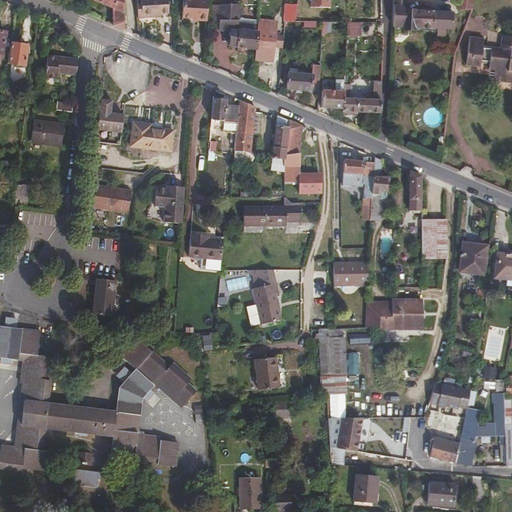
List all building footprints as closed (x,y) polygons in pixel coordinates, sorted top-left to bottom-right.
[(122,30),(121,0),(96,0),(111,6),(111,25),(122,30)] [(165,10),(165,0),(139,0),(139,13),(152,13),(152,9),(157,10),(165,10)] [(206,20),(206,0),(181,0),(181,7),(179,17),(196,18),(196,19),(206,20)] [(451,28),(451,12),(405,9),(405,0),(393,0),(393,16),(403,16),(403,28),(413,29),(414,26),(437,27),(436,34),(444,34),(445,27),(451,28)] [(474,0),(464,0),(464,10),(471,11),(474,2),(474,0)] [(237,20),(239,3),(219,3),(218,19),(237,20)] [(295,22),(295,13),(296,5),(283,5),(283,22),(284,22),(289,22),(295,22)] [(236,30),(237,20),(218,19),(217,29),(228,30),(227,45),(254,48),(256,32),(236,30)] [(271,34),(272,22),(272,21),(257,19),(256,32),(254,48),(262,48),(261,60),(271,60),(272,49),(274,49),(274,44),(275,34),(271,34)] [(347,33),(363,33),(363,22),(347,22),(347,33)] [(282,45),(283,35),(275,34),(274,44),(282,45)] [(511,35),(502,34),(500,46),(483,44),(484,37),(471,35),(466,64),(482,67),(482,63),(491,64),(490,69),(496,70),(494,80),(511,82),(511,35)] [(22,65),(25,45),(9,42),(6,63),(22,65)] [(74,75),(76,58),(46,54),(43,76),(55,77),(56,72),(74,75)] [(318,88),(318,78),(311,77),(311,75),(286,74),(285,89),(310,90),(310,87),(318,88)] [(379,112),(381,80),(373,80),(372,99),(348,97),(348,84),(343,83),(342,91),(341,108),(341,110),(379,112)] [(341,108),(342,91),(320,90),(319,106),(341,108)] [(234,133),(237,99),(230,97),(230,101),(210,99),(209,119),(223,121),(223,119),(229,120),(228,133),(234,133)] [(250,146),(252,121),(257,122),(258,108),(237,99),(234,133),(231,159),(248,161),(249,153),(261,154),(262,147),(250,146)] [(122,135),(124,116),(110,114),(111,101),(100,100),(96,131),(122,135)] [(69,111),(70,103),(54,102),(54,109),(69,111)] [(285,158),(288,121),(273,114),(273,119),(275,120),(273,155),(273,157),(285,158)] [(168,150),(170,126),(149,124),(143,123),(143,120),(131,119),(128,146),(158,149),(168,150)] [(59,145),(61,124),(31,120),(29,141),(59,145)] [(300,126),(288,121),(285,158),(283,180),(297,181),(297,192),(319,192),(319,176),(315,176),(315,172),(297,172),(300,126)] [(386,191),(386,177),(381,177),(381,160),(374,156),(373,162),(371,198),(370,220),(377,221),(380,191),(386,191)] [(371,198),(373,162),(343,160),(342,186),(351,186),(352,182),(364,182),(363,197),(371,198)] [(420,214),(420,176),(408,171),(408,199),(411,199),(412,211),(416,211),(416,214),(420,214)] [(20,184),(20,202),(30,203),(30,185),(20,184)] [(181,224),(183,187),(171,186),(171,189),(167,188),(153,187),(151,206),(162,207),(161,222),(181,224)] [(125,212),(128,190),(107,187),(107,189),(94,187),(90,206),(125,212)] [(296,221),(296,202),(288,203),(282,203),(281,207),(241,207),(240,225),(282,225),(282,221),(296,221)] [(403,218),(403,206),(393,205),(393,218),(403,218)] [(445,256),(445,218),(420,218),(420,256),(445,256)] [(219,259),(221,239),(205,238),(205,235),(189,233),(187,257),(219,259)] [(486,245),(462,242),(459,270),(482,273),(486,245)] [(511,278),(511,254),(497,252),(494,276),(511,278)] [(365,260),(331,260),(331,282),(364,282),(365,260)] [(279,318),(273,292),(276,291),(271,269),(256,269),(259,286),(251,288),(259,322),(279,318)] [(111,319),(116,282),(93,279),(89,316),(111,319)] [(420,299),(390,299),(390,300),(390,310),(420,310),(420,299)] [(390,316),(390,310),(390,300),(364,300),(363,326),(378,325),(379,316),(390,316)] [(379,316),(378,325),(378,328),(420,328),(420,316),(390,316),(379,316)] [(137,428),(141,399),(156,382),(159,385),(163,381),(184,400),(195,387),(186,380),(190,374),(171,359),(167,364),(136,337),(121,354),(135,366),(118,383),(114,410),(45,404),(47,381),(42,380),(44,357),(40,356),(42,331),(16,328),(17,320),(4,318),(3,327),(0,326),(0,357),(21,359),(19,381),(23,382),(17,444),(1,446),(0,455),(0,478),(21,481),(21,478),(45,481),(47,452),(41,451),(43,431),(111,438),(110,450),(133,452),(132,457),(156,460),(155,468),(177,470),(179,444),(159,441),(160,436),(141,434),(141,428),(137,428)] [(342,359),(340,335),(325,336),(328,360),(342,359)] [(283,384),(279,354),(252,357),(256,387),(283,384)] [(469,387),(433,381),(426,400),(456,405),(457,403),(465,405),(469,387)] [(511,391),(511,381),(501,382),(501,387),(504,387),(504,392),(511,391)] [(511,395),(501,396),(502,414),(502,422),(511,422),(511,395)] [(200,405),(193,405),(193,415),(201,415),(200,405)] [(411,405),(369,405),(369,416),(411,416),(411,405)] [(473,440),(479,415),(463,411),(457,436),(473,440)] [(330,414),(330,426),(331,443),(332,443),(338,444),(341,429),(344,414),(331,414),(330,414)] [(358,425),(360,414),(344,414),(341,429),(338,444),(332,443),(331,443),(331,460),(333,460),(345,461),(346,445),(354,447),(356,436),(358,436),(359,434),(360,425),(358,425)] [(502,433),(502,422),(502,414),(492,414),(492,433),(502,433)] [(511,462),(511,422),(502,422),(502,433),(503,463),(511,462)] [(452,459),(456,441),(433,434),(432,436),(429,435),(428,438),(431,439),(427,452),(452,459)] [(468,463),(473,440),(457,436),(456,441),(452,459),(468,463)] [(92,453),(77,452),(76,462),(91,464),(92,453)] [(273,461),(273,453),(257,454),(257,462),(273,461)] [(101,473),(73,470),(71,486),(96,489),(96,491),(99,491),(101,473)] [(377,501),(380,474),(364,471),(361,499),(377,501)] [(453,502),(455,481),(428,479),(426,500),(453,502)] [(255,503),(254,480),(236,480),(237,504),(255,503)] [(498,506),(507,506),(507,486),(499,485),(498,506)] [(287,506),(286,490),(268,490),(269,506),(287,506)]
